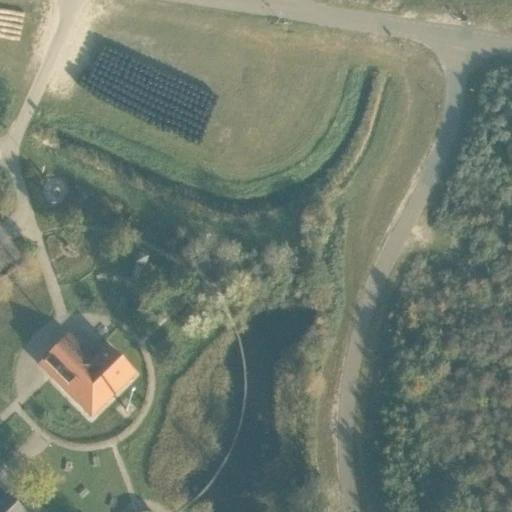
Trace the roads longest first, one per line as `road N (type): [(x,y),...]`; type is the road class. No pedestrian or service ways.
road 1 (unclassified): [(350,511),(343,425),(358,333),(441,141),(466,38)]
road 2 (unclassified): [(466,38),(277,8)]
